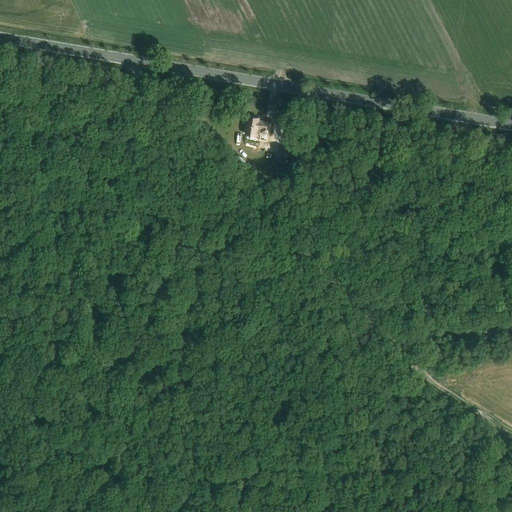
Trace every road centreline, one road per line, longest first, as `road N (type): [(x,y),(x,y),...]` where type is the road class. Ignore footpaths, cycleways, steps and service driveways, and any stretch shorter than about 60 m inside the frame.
road 1 (track): [(511,431),(432,380),(141,84),(137,61)]
road 2 (tertiary): [(511,124),(0,37)]
